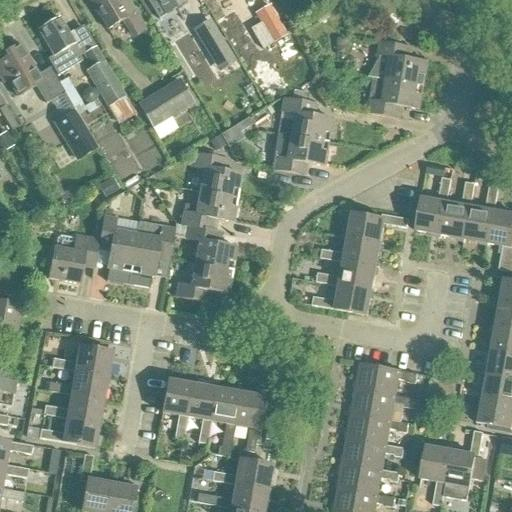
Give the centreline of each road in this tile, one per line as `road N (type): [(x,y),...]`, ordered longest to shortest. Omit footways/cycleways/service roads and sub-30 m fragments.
road 1 (residential): [(461,129),(304,210),(284,237),(272,298)]
road 2 (residential): [(272,298),(297,323),(413,342),(429,335),(440,273)]
road 3 (residential): [(147,323),(123,459)]
road 4 (residential): [(434,0),(465,55),(461,129)]
road 5 (residential): [(272,298),(212,329),(147,323)]
